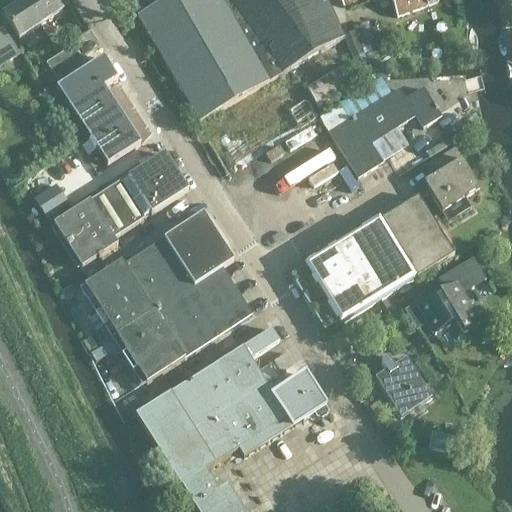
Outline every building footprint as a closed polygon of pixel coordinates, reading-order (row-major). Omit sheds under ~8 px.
[(32,0),(26,4),(42,29),(63,15),(53,0),(32,0)] [(344,43),(343,40),(324,0),(174,0),(138,21),(200,126),(344,43)] [(340,0),(345,10),(365,0),(340,0)] [(436,0),(389,0),(398,21),(438,6),(436,0)] [(42,29),(26,4),(4,19),(20,43),(42,29)] [(372,44),(365,26),(353,31),(370,68),(390,58),(383,40),(372,44)] [(0,34),(0,70),(19,58),(3,33),(0,34)] [(354,35),(343,40),(344,43),(357,72),(368,66),(354,35)] [(54,78),(81,61),(74,49),(47,67),(54,78)] [(81,61),(54,78),(61,90),(89,72),(81,61)] [(61,90),(57,92),(94,149),(108,170),(142,148),(105,92),(118,84),(104,62),(89,72),(61,90)] [(321,117),(358,93),(343,67),(305,89),(321,117)] [(385,126),(392,137),(416,121),(423,133),(442,122),(437,114),(439,113),(436,110),(435,110),(431,105),(423,93),(406,104),(400,94),(365,116),(376,131),(385,126)] [(376,131),(365,116),(349,125),(339,110),(319,122),(320,123),(358,184),(383,168),(372,149),(392,137),(385,126),(376,131)] [(465,203),(480,193),(462,165),(468,161),(460,149),(426,170),(433,182),(424,187),(449,228),(472,214),(465,203)] [(189,195),(165,158),(128,182),(129,184),(123,188),(121,186),(91,206),(90,206),(54,229),(82,273),(118,250),(114,243),(145,223),(144,221),(151,217),(152,219),(189,195)] [(451,253),(455,251),(436,220),(432,223),(419,202),(382,226),(417,282),(454,259),(451,253)] [(204,218),(124,270),(154,317),(222,272),(234,265),(204,218)] [(341,328),(415,283),(379,226),(306,271),(341,328)] [(479,327),(462,299),(485,284),(472,263),(439,283),(446,294),(440,298),(443,302),(437,306),(434,301),(419,310),(417,307),(405,314),(417,333),(428,327),(435,338),(451,329),(450,328),(456,324),(464,337),(479,327)] [(105,349),(117,341),(154,317),(124,270),(122,267),(85,291),(109,328),(97,335),(105,349)] [(222,272),(154,317),(117,341),(147,388),(253,320),(222,272)] [(72,312),(84,304),(78,294),(66,302),(72,312)] [(273,399),(258,375),(251,364),(280,346),(272,334),(171,398),(136,420),(181,490),(195,511),(242,511),(228,490),(220,495),(207,475),(239,454),(244,462),(314,418),(317,422),(322,424),(327,421),(328,415),(325,411),(326,411),(305,379),(273,399)] [(282,377),(295,369),(287,357),(274,365),(282,377)] [(394,371),(390,365),(389,363),(386,362),(385,362),(383,363),(382,365),(382,367),(384,370),(387,375),(376,383),(401,422),(432,402),(406,363),(394,371)] [(432,384),(442,377),(434,365),(424,372),(432,384)]
